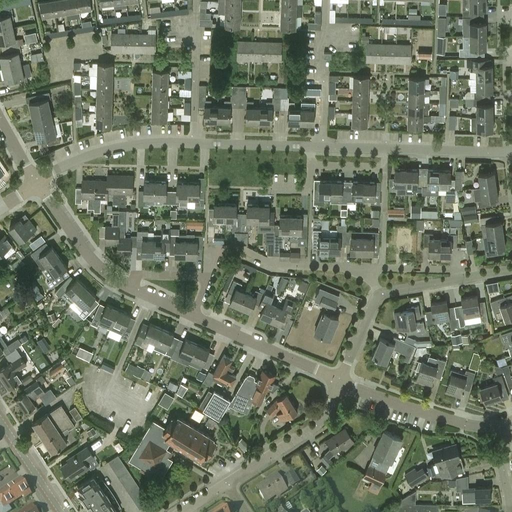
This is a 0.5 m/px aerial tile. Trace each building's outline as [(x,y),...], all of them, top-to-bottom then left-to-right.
[(0,0),(0,10),(11,8),(9,0),(0,0)] [(55,14),(52,0),(44,0),(39,1),(42,17),(55,14)] [(67,12),(64,0),(52,0),(55,14),(67,12)] [(79,10),(77,0),(64,0),(67,12),(79,10)] [(77,0),(79,10),(92,8),(90,0),(77,0)] [(482,10),(486,10),(485,0),(462,0),(463,10),(462,10),(462,17),(468,17),(482,16),(482,10)] [(240,14),(241,2),(218,1),(218,13),(225,13),(240,14)] [(281,3),(280,15),(296,16),(296,3),(281,3)] [(314,11),(314,16),(321,16),(321,11),(321,5),(311,5),(311,11),(314,11)] [(0,29),(12,27),(9,15),(13,14),(11,8),(0,10),(0,29)] [(240,14),(225,13),(224,26),(240,26),(240,14)] [(296,16),(280,15),(280,28),(296,28),(296,16)] [(482,22),(482,16),(468,17),(468,23),(470,23),(470,36),(486,36),(486,22),(482,22)] [(445,35),(446,17),(438,17),(437,35),(445,35)] [(0,43),(1,49),(20,45),(18,39),(15,39),(12,27),(0,29),(0,43)] [(27,42),(37,39),(35,31),(25,34),(27,42)] [(126,52),(126,33),(111,33),(111,52),(126,52)] [(141,33),(126,33),(126,52),(141,52),(141,33)] [(156,34),(141,33),(141,52),(156,52),(156,34)] [(445,52),(445,36),(437,36),(437,52),(445,52)] [(482,49),(486,49),(486,36),(470,36),(470,48),(468,49),(468,55),(482,55),(482,49)] [(252,60),(252,41),(237,41),(237,59),(252,60)] [(267,42),(252,41),(252,60),(266,60),(267,42)] [(282,42),(267,42),(266,60),(281,61),(282,42)] [(381,62),(381,43),(366,43),(366,62),(381,62)] [(396,44),(381,43),(381,62),(396,63),(396,44)] [(411,63),(411,44),(396,44),(396,63),(411,63)] [(21,52),(20,45),(1,49),(3,55),(0,55),(0,57),(3,69),(21,64),(18,52),(21,52)] [(30,53),(32,61),(44,59),(42,51),(30,53)] [(476,78),(493,78),(493,65),(488,65),(488,59),(474,59),(474,66),(476,66),(476,78)] [(97,76),(113,76),(113,63),(97,63),(97,76)] [(21,64),(3,69),(6,81),(8,81),(10,87),(28,83),(27,76),(24,77),(21,64)] [(153,70),(152,82),(168,83),(169,70),(153,70)] [(353,75),(353,88),(369,88),(369,76),(353,75)] [(97,76),(97,88),(113,88),(113,76),(97,76)] [(409,77),(408,90),(424,90),(425,78),(409,77)] [(488,92),(493,92),(493,78),(476,78),(476,91),(467,91),(465,94),(465,98),(489,98),(488,92)] [(168,83),(152,82),(152,95),(168,95),(168,83)] [(231,97),(239,97),(239,86),(231,86),(231,97)] [(96,100),(112,101),(113,88),(97,88),(96,100)] [(369,88),(353,88),(352,100),(368,101),(369,88)] [(424,90),(408,90),(408,102),(424,103),(424,90)] [(31,96),(32,101),(29,102),(32,115),(51,111),(48,98),(51,98),(49,92),(31,96)] [(152,95),(152,107),(168,108),(168,95),(152,95)] [(465,106),(476,106),(476,118),(493,117),(493,104),(489,104),(489,98),(465,98),(465,106)] [(96,100),(96,113),(112,113),(112,101),(96,100)] [(204,122),(217,122),(218,106),(211,106),(211,101),(205,100),(204,122)] [(352,100),(352,113),(368,113),(368,101),(352,100)] [(218,106),(217,122),(230,122),(231,101),(224,101),(224,106),(218,106)] [(246,123),(259,123),(260,107),(253,107),(253,102),(247,102),(246,123)] [(260,107),(259,123),(272,123),(273,102),(266,102),(266,107),(260,107)] [(408,102),(408,115),(424,115),(424,103),(408,102)] [(301,124),(301,108),(295,108),(295,103),(288,103),(288,124),(301,124)] [(308,109),(301,108),(301,124),(314,124),(314,103),(308,103),(308,109)] [(168,108),(152,107),(152,120),(168,120),(168,108)] [(51,111),(32,115),(35,128),(53,124),(51,111)] [(112,113),(96,113),(96,125),(112,126),(112,113)] [(368,113),(352,113),(351,126),(367,126),(368,113)] [(431,115),(424,115),(408,115),(407,127),(423,128),(423,121),(431,121),(431,115)] [(477,131),(493,131),(493,117),(476,118),(477,131)] [(53,124),(35,128),(38,141),(41,140),(42,146),(60,142),(59,135),(56,136),(53,124)] [(406,187),(407,169),(396,169),(395,178),(390,178),(390,191),(397,191),(397,193),(406,194),(406,187)] [(413,192),(422,192),(422,179),(418,179),(418,170),(407,169),(406,187),(413,187),(413,192)] [(439,194),(439,188),(440,170),(428,170),(428,179),(422,179),(422,192),(422,194),(439,194)] [(451,180),(451,171),(440,170),(439,188),(447,188),(446,193),(455,193),(455,189),(455,180),(451,180)] [(480,187),(496,185),(494,172),(478,175),(480,187)] [(107,181),(95,181),(94,212),(101,213),(101,199),(107,199),(107,193),(107,175),(107,181)] [(119,206),(120,175),(107,175),(107,193),(107,199),(107,193),(113,193),(113,204),(119,205),(119,206)] [(126,206),(126,194),(132,194),(133,176),(120,175),(119,206),(126,206)] [(82,180),(82,188),(75,188),(75,203),(81,203),(82,199),(88,199),(88,209),(94,209),(94,212),(95,181),(82,180)] [(147,203),(147,198),(155,199),(155,182),(144,181),(143,191),(138,191),(137,203),(147,203)] [(323,203),(323,198),(331,198),(331,181),(320,181),(320,190),(315,190),(314,203),(323,203)] [(338,203),(347,203),(348,181),(343,181),(331,181),(331,198),(338,198),(338,203)] [(356,199),(364,199),(364,182),(348,181),(347,203),(356,204),(356,199)] [(162,204),(171,204),(171,191),(166,191),(166,182),(155,182),(155,199),(162,199),(162,204)] [(180,199),(187,200),(188,182),(176,182),(176,191),(171,191),(171,204),(179,204),(180,199)] [(199,192),(199,183),(188,182),(187,200),(195,200),(194,205),(204,205),(204,192),(199,192)] [(364,199),(371,199),(371,204),(380,204),(380,192),(375,192),(375,182),(364,182),(364,199)] [(493,199),(498,198),(496,185),(480,187),(482,200),(478,201),(479,207),(494,205),(493,199)] [(217,221),(225,221),(225,204),(214,204),(214,213),(208,213),(208,226),(217,226),(217,221)] [(225,204),(225,221),(232,222),(232,226),(232,232),(241,232),(241,214),(236,214),(236,205),(225,204)] [(246,214),(241,214),(241,232),(250,233),(250,227),(250,222),(257,222),(258,205),(247,205),(246,214)] [(258,205),(257,222),(257,231),(264,231),(264,243),(273,244),(274,225),(274,215),(269,215),(269,206),(258,205)] [(388,216),(404,216),(404,209),(388,208),(388,216)] [(117,256),(118,245),(119,225),(119,219),(119,214),(112,214),(112,227),(106,227),(105,245),(117,245),(117,256)] [(478,221),(477,214),(463,216),(464,223),(478,221)] [(282,233),(290,234),(291,216),(279,216),(279,225),(274,225),(273,244),(282,244),(282,238),(282,233)] [(301,226),(301,216),(291,216),(290,234),(290,241),(298,241),(298,238),(306,238),(307,226),(301,226)] [(487,237),(503,234),(501,221),(497,222),(496,216),(480,218),(481,225),(486,224),(487,237)] [(313,218),(313,227),(319,227),(319,223),(321,223),(321,218),(313,218)] [(20,241),(36,229),(29,220),(24,224),(21,220),(9,228),(20,241)] [(131,236),(131,239),(125,238),(125,225),(119,225),(118,245),(117,256),(130,256),(130,247),(137,247),(137,236),(131,236)] [(341,244),(346,244),(346,232),(346,225),(337,225),(337,236),(330,236),(329,253),(340,254),(341,244)] [(170,248),(170,235),(170,229),(161,228),(161,233),(154,233),(154,239),(153,239),(153,257),(164,257),(164,248),(170,248)] [(215,228),(213,242),(223,243),(225,230),(215,228)] [(137,231),(137,236),(137,247),(141,247),(141,256),(153,257),(153,239),(148,239),(148,231),(137,231)] [(318,253),(329,253),(330,236),(322,236),(322,231),(313,231),(313,243),(318,244),(318,253)] [(355,232),(346,232),(346,244),(351,245),(351,254),(362,254),(363,237),(355,237),(355,232)] [(370,232),(370,237),(363,237),(362,254),(373,255),(373,245),(378,245),(379,233),(370,232)] [(186,234),(186,240),(186,257),(197,258),(197,248),(202,248),(203,236),(194,236),(194,234),(186,234)] [(429,256),(440,256),(440,239),(433,239),(433,234),(424,234),(424,247),(429,247),(429,256)] [(448,239),(440,239),(440,256),(451,257),(452,247),(457,247),(457,235),(448,234),(448,239)] [(499,248),(505,247),(503,234),(487,237),(489,249),(485,250),(486,256),(499,254),(499,248)] [(0,254),(2,253),(6,257),(15,250),(12,245),(12,244),(5,235),(0,238),(0,254)] [(33,249),(45,240),(41,235),(29,244),(33,249)] [(179,236),(170,235),(170,248),(175,248),(174,257),(186,257),(186,240),(179,240),(179,236)] [(472,240),(465,241),(467,255),(474,254),(472,240)] [(39,257),(47,267),(60,258),(52,246),(48,249),(45,244),(31,254),(35,260),(39,257)] [(15,253),(20,259),(21,259),(25,256),(20,249),(15,253)] [(280,252),(279,260),(289,260),(289,252),(280,252)] [(64,271),(67,268),(60,258),(47,267),(54,277),(47,282),(51,287),(56,284),(67,276),(64,271)] [(25,265),(21,259),(20,259),(12,265),(16,271),(25,265)] [(250,272),(253,267),(236,259),(223,289),(228,291),(230,287),(228,286),(237,266),(250,272)] [(70,304),(75,299),(87,287),(77,278),(73,282),(69,277),(56,291),(70,304)] [(298,288),(305,290),(308,281),(300,279),(298,288)] [(230,303),(240,308),(246,292),(240,289),(241,285),(233,281),(228,292),(233,295),(230,303)] [(486,283),(487,292),(498,290),(497,281),(486,283)] [(49,292),(44,285),(32,293),(37,300),(49,292)] [(96,296),(87,287),(75,299),(84,308),(83,309),(88,314),(97,304),(92,300),(96,296)] [(276,305),(270,303),(275,293),(266,289),(263,294),(258,306),(263,308),(259,316),(270,321),(276,305)] [(253,304),(258,306),(263,294),(255,291),(253,295),(246,292),(240,308),(250,312),(253,304)] [(465,318),(480,315),(482,323),(489,322),(485,302),(479,303),(478,296),(461,298),(465,318)] [(338,318),(332,315),(337,302),(323,297),(320,304),(325,306),(314,333),(329,340),(338,318)] [(505,322),(511,319),(511,302),(507,304),(505,298),(490,302),(494,311),(501,309),(505,322)] [(434,323),(450,321),(447,301),(431,304),(434,323)] [(98,323),(110,329),(119,309),(107,304),(104,308),(99,306),(90,324),(96,327),(98,323)] [(283,308),(276,305),(270,321),(280,325),(284,317),(288,319),(294,307),(285,304),(283,308)] [(410,307),(411,311),(394,314),(397,330),(410,328),(411,334),(425,332),(423,322),(416,324),(415,319),(420,318),(418,305),(410,307)] [(3,316),(10,312),(7,307),(1,310),(0,310),(0,319),(4,317),(3,316)] [(135,322),(128,319),(130,314),(119,309),(110,329),(121,334),(122,331),(129,334),(135,322)] [(150,341),(156,343),(162,328),(150,323),(148,327),(142,325),(134,343),(147,349),(150,341)] [(172,338),(174,334),(162,328),(156,343),(168,349),(167,351),(172,353),(178,341),(172,338)] [(511,341),(511,343),(511,346),(508,348),(510,355),(511,354),(511,330),(501,335),(504,344),(511,341)] [(452,342),(463,342),(463,333),(452,334),(452,342)] [(28,340),(25,335),(19,339),(22,344),(28,340)] [(41,337),(37,341),(44,351),(49,347),(41,337)] [(7,345),(6,346),(7,347),(10,352),(22,344),(18,338),(7,345)] [(393,349),(403,353),(405,354),(403,360),(407,361),(414,346),(394,338),(392,343),(380,338),(372,357),(387,363),(393,349)] [(183,343),(178,341),(172,353),(178,356),(179,354),(191,359),(198,344),(186,339),(183,343)] [(213,357),(207,354),(209,349),(198,344),(191,359),(202,364),(201,366),(208,369),(213,357)] [(76,353),(88,359),(92,351),(80,345),(76,353)] [(11,364),(21,357),(22,357),(16,348),(5,355),(10,363),(11,364)] [(473,351),(469,367),(477,369),(480,352),(473,351)] [(213,380),(217,382),(224,385),(226,381),(232,384),(236,376),(231,374),(235,367),(229,364),(232,359),(224,354),(213,374),(208,371),(203,382),(210,386),(213,380)] [(0,374),(9,389),(22,380),(16,372),(26,365),(21,357),(11,364),(10,363),(0,370),(0,374)] [(431,386),(435,374),(441,376),(446,362),(437,359),(435,366),(422,362),(416,381),(431,386)] [(125,370),(149,379),(152,370),(128,361),(125,370)] [(67,366),(64,362),(49,372),(52,376),(67,366)] [(503,371),(503,372),(508,388),(511,386),(511,379),(510,372),(511,372),(508,364),(501,366),(503,371)] [(496,374),(503,372),(503,371),(501,366),(496,365),(494,369),(496,374)] [(199,370),(197,377),(202,380),(205,373),(199,370)] [(247,375),(246,377),(245,377),(228,405),(243,412),(248,400),(261,405),(264,397),(267,389),(269,390),(272,383),(275,375),(263,370),(260,378),(259,378),(257,382),(254,380),(255,378),(253,376),(249,375),(247,375)] [(461,398),(465,386),(471,388),(475,374),(466,371),(464,378),(451,374),(445,393),(461,398)] [(35,406),(32,401),(45,392),(40,384),(46,380),(42,374),(36,378),(37,380),(23,389),(25,392),(16,398),(26,412),(35,406)] [(494,377),(496,384),(480,389),(485,404),(501,399),(499,391),(506,389),(502,375),(494,377)] [(169,380),(167,386),(176,390),(178,384),(169,380)] [(183,395),(186,385),(179,383),(176,393),(183,395)] [(158,402),(167,406),(172,394),(163,390),(158,402)] [(230,400),(214,391),(203,410),(219,419),(230,400)] [(281,406),(284,411),(277,415),(281,422),(297,412),(286,394),(277,399),(270,406),(266,410),(272,416),(281,406)] [(48,414),(33,424),(44,440),(59,430),(66,426),(64,422),(71,418),(62,405),(48,414)] [(70,409),(74,416),(77,420),(83,417),(76,406),(70,409)] [(207,459),(217,444),(212,441),(214,438),(178,417),(176,420),(172,417),(166,428),(153,420),(129,460),(141,468),(139,470),(159,482),(173,460),(166,456),(174,443),(201,460),(203,457),(207,459)] [(71,418),(64,422),(66,426),(68,429),(69,430),(76,425),(71,418)] [(325,453),(330,458),(334,454),(341,449),(342,450),(354,443),(345,429),(326,441),(330,448),(325,453)] [(59,430),(44,440),(52,452),(67,442),(63,436),(61,434),(59,430)] [(374,455),(371,460),(369,466),(368,465),(363,477),(381,485),(386,474),(385,473),(390,463),(391,462),(401,439),(384,431),(373,455),(374,455)] [(242,437),(237,441),(243,450),(249,446),(242,437)] [(453,461),(460,459),(455,444),(433,451),(437,465),(453,460),(453,461)] [(86,462),(94,456),(88,446),(71,457),(71,459),(61,466),(70,479),(89,466),(86,462)] [(334,463),(330,458),(325,453),(320,458),(329,468),(334,463)] [(128,492),(138,485),(118,455),(108,462),(128,492)] [(441,477),(464,470),(460,459),(453,461),(453,460),(437,465),(441,477)] [(321,473),(326,469),(322,464),(317,469),(321,473)] [(429,475),(435,473),(433,465),(427,467),(429,475)] [(412,487),(422,480),(415,468),(404,474),(412,487)] [(292,474),(280,481),(276,475),(269,480),(270,482),(257,490),(266,503),(276,497),(277,498),(298,484),(292,474)] [(82,484),(78,486),(82,492),(79,493),(80,495),(86,504),(87,506),(89,505),(90,507),(92,509),(90,510),(91,511),(116,511),(117,510),(110,499),(107,496),(105,492),(98,481),(97,482),(93,477),(89,479),(82,484)] [(0,493),(0,511),(9,511),(12,511),(8,506),(23,497),(24,499),(30,494),(21,480),(0,493)] [(475,487),(462,488),(462,500),(475,500),(475,502),(491,501),(490,487),(475,488),(475,487)] [(409,504),(409,495),(399,501),(399,504),(409,504)]
